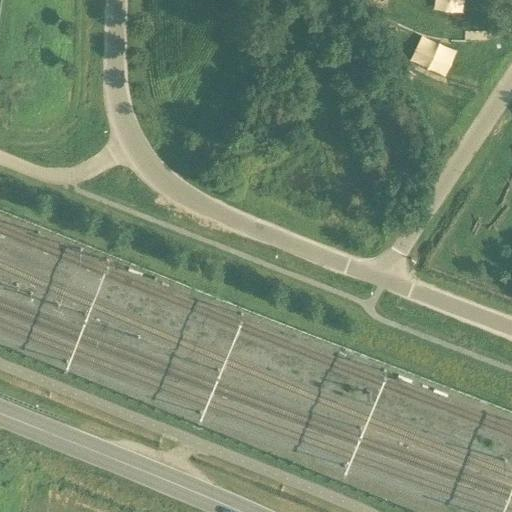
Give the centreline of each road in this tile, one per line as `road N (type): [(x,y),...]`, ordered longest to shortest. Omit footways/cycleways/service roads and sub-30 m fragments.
road 1 (unclassified): [(376,279),(180,193),(147,168),(130,140),(114,67),(115,0)]
road 2 (tertiary): [(232,511),(0,415)]
road 3 (residential): [(376,279),(511,83)]
road 4 (unclassified): [(511,330),(376,279)]
